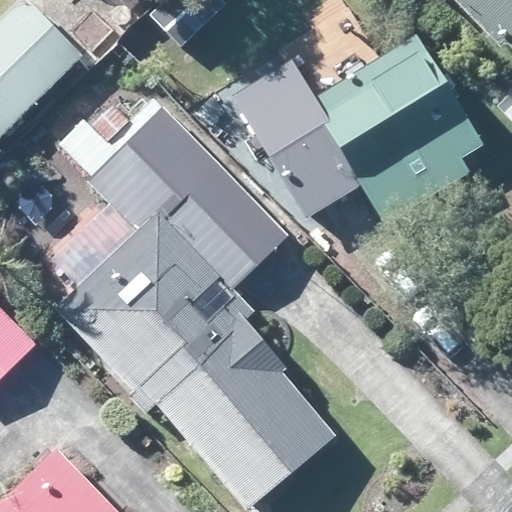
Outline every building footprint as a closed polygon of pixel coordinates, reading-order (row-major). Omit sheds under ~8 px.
[(91,59),(63,31),(32,0),(27,0),(0,27),(0,145),(1,147),(91,59)] [(511,0),(465,0),(511,50),(511,0)] [(371,184),(397,225),(481,173),(473,159),(494,146),(427,37),(385,63),(352,83),(282,126),(332,209),(371,184)] [(239,291),(286,246),(299,235),(241,173),(238,176),(174,108),(123,155),(95,125),(91,119),(67,142),(98,176),(94,179),(145,233),(65,309),(144,393),(138,399),(154,416),(164,407),(263,511),(264,511),(348,434),(290,374),(297,366),(255,321),(262,315),(239,291)] [(0,383),(41,343),(0,302),(0,383)] [(124,511),(66,451),(2,511),(124,511)]
